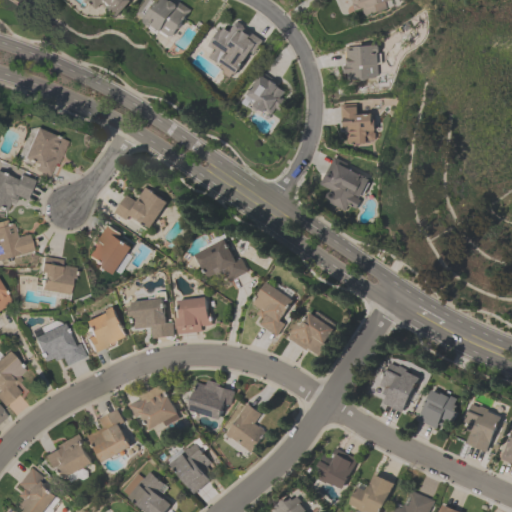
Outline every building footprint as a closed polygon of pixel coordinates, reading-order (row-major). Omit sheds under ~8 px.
[(130,0),(116,17),(108,10),(110,8),(102,2),(96,9),(86,0),(130,0)] [(173,35),(169,36),(161,30),(158,33),(150,27),(151,25),(148,25),(144,22),(144,19),(136,13),(144,0),(171,0),(176,3),(178,1),(190,10),(182,23),(182,24),(179,28),(178,28),(173,35)] [(363,7),(361,7),(361,8),(355,10),(355,9),(354,9),(352,3),(353,3),(351,0),(391,0),(394,6),(366,15),(365,13),(364,13),(363,9),(363,7)] [(208,45),(221,25),(229,30),(234,23),(237,22),(242,25),(243,28),(242,30),(245,32),(249,31),(262,40),(254,52),(252,50),(237,73),(236,74),(234,74),(233,74),(230,78),(224,74),(223,69),(219,67),(222,63),(219,61),(217,62),(209,57),(214,49),(208,45)] [(347,79),(347,75),(345,75),(345,73),(343,73),(343,65),(347,65),(346,64),(346,59),(348,59),(347,50),(354,50),(354,46),(376,45),(376,49),(379,49),(379,53),(377,53),(378,77),(367,78),(367,79),(366,79),(362,80),(361,79),(360,78),(347,79)] [(271,116),(261,110),(259,111),(257,111),(255,109),(255,106),(256,105),(251,101),(247,106),(242,103),(261,74),(270,80),(271,79),(278,84),(277,85),(287,92),(283,97),(287,100),(280,111),(276,108),(271,116)] [(374,140),(367,140),(367,143),(347,144),(346,134),(345,134),(344,126),(342,126),(340,104),(356,103),(356,106),(357,106),(357,114),(372,113),(372,119),(375,119),(375,131),(374,131),(374,132),(375,133),(376,138),(374,140)] [(34,127),(65,140),(55,163),(53,162),(47,175),(33,169),(35,163),(20,157),(34,127)] [(319,184),(334,157),(348,165),(347,167),(369,179),(368,182),(370,183),(363,195),(362,195),(360,197),(354,194),(353,195),(361,200),(356,209),(348,204),(345,210),(327,202),(328,200),(327,198),(326,196),(327,194),(328,192),(330,191),(333,192),(319,184)] [(23,199),(15,196),(12,204),(8,202),(4,210),(0,208),(0,172),(16,179),(18,174),(32,179),(23,199)] [(136,201),(145,187),(167,202),(149,228),(130,215),(126,220),(114,212),(126,195),(136,201)] [(32,250),(19,253),(19,252),(0,257),(0,219),(3,219),(5,224),(12,222),(16,236),(27,233),(32,250)] [(113,274),(93,260),(94,259),(87,254),(107,226),(120,235),(118,238),(131,247),(113,274)] [(195,254),(225,239),(236,261),(242,258),(248,271),(229,281),(224,270),(208,278),(195,254)] [(74,267),(72,277),(70,277),(66,294),(39,288),(42,271),(38,271),(41,255),(60,258),(59,264),(74,267)] [(259,324),(263,318),(256,314),(260,309),(252,303),(267,281),(294,300),(280,320),(285,324),(277,336),(259,324)] [(0,284),(11,301),(0,308),(0,284)] [(134,329),(131,302),(149,299),(149,298),(155,297),(154,293),(166,292),(167,300),(163,300),(166,322),(172,322),(174,335),(153,338),(151,327),(134,329)] [(211,325),(201,326),(202,331),(177,334),(176,318),(179,317),(178,300),(206,297),(207,313),(210,312),(211,325)] [(125,336),(93,351),(86,337),(90,335),(83,320),(113,307),(120,323),(120,324),(125,336)] [(288,338),(298,323),(301,325),(310,312),(334,329),(325,343),(327,344),(319,355),(308,348),(306,351),(288,338)] [(32,337),(62,324),(72,346),(78,343),(83,356),(64,365),(60,357),(53,361),(51,357),(43,361),(32,337)] [(3,405),(0,402),(0,355),(6,350),(24,370),(17,375),(20,378),(13,385),(19,391),(3,405)] [(383,385),(393,366),(419,379),(402,412),(386,403),(390,396),(385,393),(388,388),(383,385)] [(234,391),(230,405),(224,403),(222,409),(219,409),(216,418),(188,410),(197,382),(206,385),(207,380),(220,383),(219,386),(234,391)] [(128,405),(141,398),(139,395),(161,384),(178,414),(149,430),(141,415),(135,419),(128,405)] [(418,419),(433,390),(449,399),(451,396),(458,400),(455,406),(459,409),(449,429),(439,424),(436,428),(418,419)] [(251,452),(230,437),(230,438),(225,434),(248,404),(261,414),(254,423),(266,432),(251,452)] [(468,421),(474,406),(501,417),(487,452),(468,444),(476,425),(468,421)] [(102,462),(87,436),(103,427),(99,419),(117,409),(124,422),(119,425),(131,446),(102,462)] [(511,463),(501,459),(511,432),(511,463)] [(50,467),(43,455),(56,447),(55,445),(75,433),(91,462),(64,478),(56,464),(50,467)] [(202,470),(211,480),(195,493),(170,464),(185,451),(184,450),(188,447),(189,448),(195,443),(212,462),(202,470)] [(338,451),(357,461),(342,490),(318,477),(322,469),(318,466),(325,454),(334,459),(338,451)] [(42,511),(23,511),(15,505),(21,498),(16,495),(22,488),(16,483),(29,467),(41,476),(37,481),(56,496),(42,511)] [(124,490),(138,474),(144,479),(150,472),(165,484),(159,491),(162,494),(161,495),(172,504),(165,511),(148,511),(130,497),(131,496),(124,490)] [(394,483),(380,511),(363,511),(355,508),(356,507),(348,503),(356,486),(364,490),(366,485),(368,486),(374,474),(394,483)] [(434,500),(428,511),(392,511),(396,505),(401,508),(402,505),(403,505),(404,504),(408,506),(412,498),(407,496),(410,490),(434,500)] [(307,511),(277,511),(273,507),(283,499),(285,502),(290,498),(292,500),(298,496),(303,503),(302,504),(307,511)]
